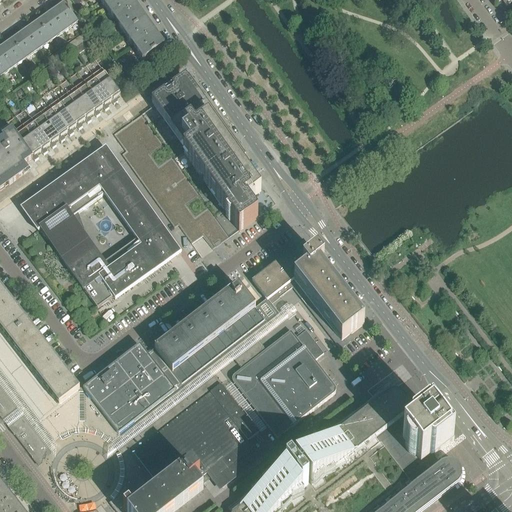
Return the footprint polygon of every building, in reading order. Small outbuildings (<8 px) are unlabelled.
[(124,0),(99,0),(108,12),(124,0)] [(145,22),(133,5),(129,0),(124,0),(108,12),(125,36),(145,22)] [(52,43),(77,25),(64,6),(54,13),(52,11),(48,14),(49,16),(38,24),(52,43)] [(164,49),(150,30),(145,22),(125,36),(144,63),(164,49)] [(25,61),(52,43),(38,24),(28,32),(26,30),(22,33),(23,35),(12,43),(25,61)] [(90,31),(85,35),(88,40),(94,36),(90,31)] [(82,44),(88,40),(85,35),(72,44),(75,49),(82,44)] [(0,79),(25,61),(12,43),(1,50),(0,48),(0,79)] [(74,50),(75,49),(72,44),(59,52),(63,58),(74,50)] [(75,49),(74,50),(79,56),(86,50),(82,44),(75,49)] [(63,58),(59,52),(50,58),(54,64),(63,58)] [(120,97),(95,62),(95,61),(24,112),(22,113),(7,124),(31,161),(32,160),(35,163),(39,160),(36,157),(41,153),(44,157),(48,154),(45,151),(50,147),(52,151),(56,148),(54,144),(59,141),(61,144),(65,141),(63,138),(67,135),(70,138),(74,135),(71,132),(76,128),(79,132),(83,129),(80,125),(85,122),(87,125),(91,123),(89,119),(94,116),(96,119),(100,116),(98,113),(103,109),(105,113),(109,110),(107,107),(111,103),(114,107),(118,104),(115,100),(120,97)] [(270,197),(182,74),(145,101),(151,110),(136,121),(129,126),(114,137),(126,154),(122,157),(174,230),(178,227),(192,246),(203,238),(213,251),(239,233),(258,220),(258,219),(276,206),(270,197)] [(3,118),(0,120),(0,192),(24,176),(31,171),(28,168),(29,167),(26,164),(31,161),(7,124),(3,118)] [(41,231),(97,310),(113,299),(115,302),(181,255),(106,149),(22,210),(38,232),(41,231)] [(317,255),(313,258),(303,244),(252,283),(267,302),(294,282),(341,343),(350,337),(349,337),(351,336),(364,325),(361,327),(317,270),(324,264),(317,255)] [(84,397),(116,438),(265,323),(238,288),(148,357),(140,347),(84,391),(85,392),(84,393),(84,397)] [(0,363),(44,421),(78,395),(78,394),(78,393),(0,292),(0,363)] [(324,356),(306,332),(305,333),(303,335),(303,334),(302,334),(301,334),(300,334),(300,335),(299,336),(300,337),(296,340),(291,333),(265,352),(259,344),(236,363),(242,371),(234,377),(233,378),(232,379),(232,380),(232,381),(232,382),(233,383),(233,384),(277,440),(334,397),(334,396),(335,395),(335,394),(336,393),(336,392),(335,392),(335,391),(335,390),(335,389),(314,363),(324,356)] [(402,384),(394,373),(368,392),(375,401),(363,410),(357,415),(355,413),(319,441),(293,460),(239,501),(228,510),(229,511),(423,511),(438,501),(455,488),(457,486),(460,484),(461,480),(461,477),(461,474),(459,470),(457,468),(443,449),(454,441),(440,422),(431,411),(414,425),(406,414),(407,411),(408,407),(407,404),(406,401),(404,398),(401,396),(398,394),(395,394),(391,394),(391,395),(390,394),(402,384)] [(160,490),(132,511),(178,511),(177,511),(192,499),(191,499),(198,494),(201,492),(199,489),(210,480),(212,483),(214,482),(223,489),(222,489),(222,490),(225,487),(229,483),(232,480),(236,477),(239,474),(243,472),(247,469),(251,466),(255,464),(259,462),(258,461),(252,452),(254,451),(248,443),(258,436),(221,387),(216,390),(212,385),(193,400),(190,396),(150,427),(153,431),(128,450),(160,490)] [(0,418),(3,422),(17,411),(0,388),(0,418)] [(78,395),(44,421),(46,424),(48,425),(59,439),(62,438),(65,436),(67,435),(68,435),(71,434),(74,433),(76,433),(79,432),(78,395)] [(116,438),(84,397),(85,432),(88,432),(89,433),(90,433),(93,434),(96,434),(98,435),(102,437),(104,438),(105,439),(108,441),(110,442),(116,438)] [(48,450),(26,422),(23,418),(8,429),(39,468),(42,465),(42,464),(42,462),(43,461),(43,459),(44,458),(45,456),(45,455),(46,453),(48,450)] [(128,450),(120,456),(122,460),(122,463),(123,465),(124,469),(124,473),(124,478),(123,482),(122,486),(121,489),(120,491),(118,495),(116,498),(113,502),(110,505),(115,511),(132,511),(160,490),(128,450)] [(20,511),(0,485),(0,511),(20,511)]
